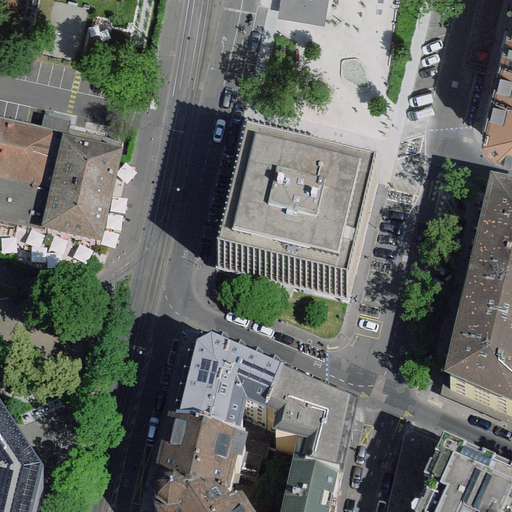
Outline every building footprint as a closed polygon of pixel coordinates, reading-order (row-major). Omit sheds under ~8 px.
[(329,0),(282,0),(280,17),(326,25),(329,0)] [(511,49),(504,47),(484,127),(496,144),(511,147),(511,49)] [(56,144),(57,136),(0,123),(0,179),(46,189),(56,144)] [(126,153),(68,140),(67,146),(46,237),(105,250),(126,153)] [(0,225),(46,237),(67,146),(56,144),(46,189),(0,179),(0,225)] [(376,183),(250,153),(246,155),(219,269),(221,273),(347,303),(351,301),(378,187),(376,183)] [(511,209),(497,206),(484,270),(511,276),(511,209)] [(511,276),(484,270),(470,333),(511,343),(511,276)] [(511,419),(511,343),(470,333),(453,395),(511,419)] [(286,389),(213,357),(196,366),(178,439),(239,454),(247,420),(269,429),(286,389)] [(354,418),(286,389),(269,429),(281,435),(278,451),(300,457),(312,461),(306,484),(339,492),(356,421),(354,418)] [(0,511),(39,511),(42,499),(0,435),(0,511)] [(246,456),(239,454),(178,439),(160,511),(227,511),(236,476),(241,478),(246,456)] [(436,476),(445,457),(413,443),(397,511),(429,511),(444,479),(436,476)] [(262,459),(246,456),(241,478),(257,482),(262,459)] [(312,461),(300,457),(287,511),(334,511),(339,492),(306,484),(312,461)] [(511,511),(511,486),(445,457),(436,476),(444,479),(429,511),(511,511)]
